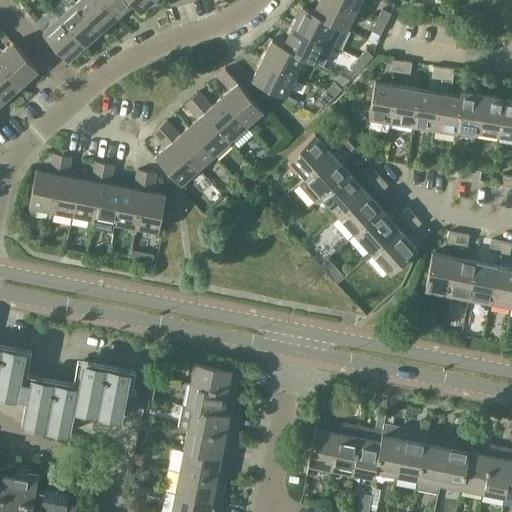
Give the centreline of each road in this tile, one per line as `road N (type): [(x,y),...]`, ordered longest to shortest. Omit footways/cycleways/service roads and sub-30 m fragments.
road 1 (tertiary): [(304,333),(0,273)]
road 2 (tertiary): [(0,294),(301,354)]
road 3 (residential): [(92,474),(125,459),(146,359),(2,330)]
road 4 (tertiary): [(301,354),(511,394)]
road 5 (tertiary): [(511,373),(304,333)]
road 6 (residential): [(84,89),(131,51),(231,20),(262,0)]
road 7 (residential): [(269,506),(301,354)]
road 8 (residential): [(389,171),(425,210),(511,226)]
road 9 (residential): [(511,64),(385,43)]
road 10 (residential): [(84,89),(2,0)]
road 11 (residential): [(0,176),(84,89)]
